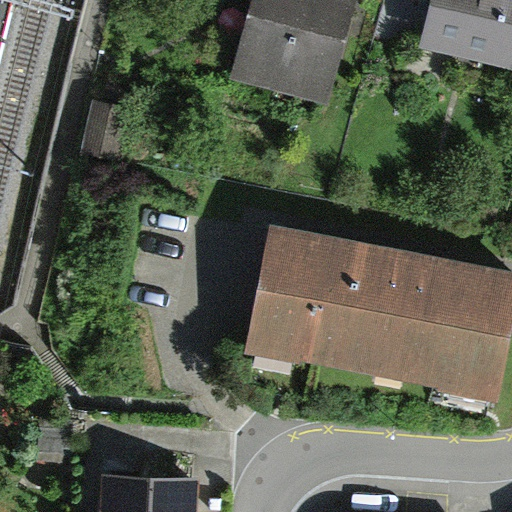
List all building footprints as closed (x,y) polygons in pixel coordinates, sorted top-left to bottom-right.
[(351,17),(354,0),(252,0),(232,78),(327,103),(351,17)] [(511,0),(431,0),(419,48),(511,71),(511,0)] [(246,353),(497,402),(511,327),(511,269),(393,247),(271,224),(246,353)] [(70,422),(39,419),(35,463),(66,465),(70,422)] [(102,511),(198,511),(201,481),(105,474),(102,511)]
